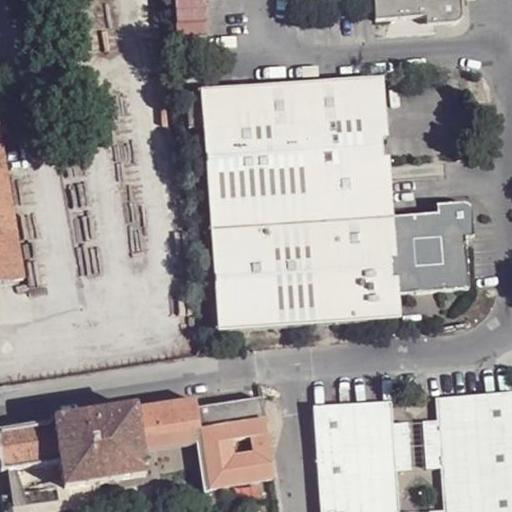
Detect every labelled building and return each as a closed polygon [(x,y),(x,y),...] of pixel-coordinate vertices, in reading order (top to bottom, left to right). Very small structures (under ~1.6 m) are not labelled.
[(375,0),(377,9),(377,19),(377,29),(426,24),(444,23),(445,27),(450,32),(457,31),(461,27),(461,20),(456,15),(452,14),(451,0),(375,0)] [(452,0),(451,0),(452,14),(456,15),(461,20),(464,10),(452,0)] [(426,24),(431,46),(450,32),(445,27),(444,23),(426,24)] [(208,144),(223,342),(398,329),(397,306),(474,298),(470,249),(467,230),(471,230),(475,226),(476,225),(477,218),(474,214),(470,213),(463,213),(461,217),(459,219),(457,225),(442,226),(391,229),(377,230),(372,159),(385,157),(380,88),(319,93),(205,102),(205,106),(192,106),(194,141),(208,140),(208,144)] [(0,285),(23,281),(0,134),(0,285)] [(372,159),(377,230),(391,229),(385,157),(372,159)] [(463,213),(441,215),(442,226),(457,225),(459,219),(461,217),(463,213)] [(467,230),(470,249),(479,248),(475,226),(471,230),(467,230)] [(511,511),(511,399),(436,406),(438,427),(421,428),(423,453),(424,475),(441,474),(443,497),(444,511),(511,511)] [(143,443),(200,433),(197,416),(194,403),(138,412),(143,443)] [(260,407),(197,416),(200,433),(209,493),(209,498),(273,488),(272,483),(260,407)] [(397,511),(397,500),(395,478),(411,477),(410,454),(408,429),(391,431),(389,409),(313,415),(316,461),(319,506),(319,511),(397,511)] [(65,490),(149,477),(143,443),(138,412),(53,426),(60,466),(65,490)] [(53,426),(0,434),(0,468),(1,476),(60,466),(53,426)] [(195,480),(153,486),(157,511),(168,511),(199,508),(195,480)] [(9,511),(35,511),(33,502),(8,507),(9,511)]
